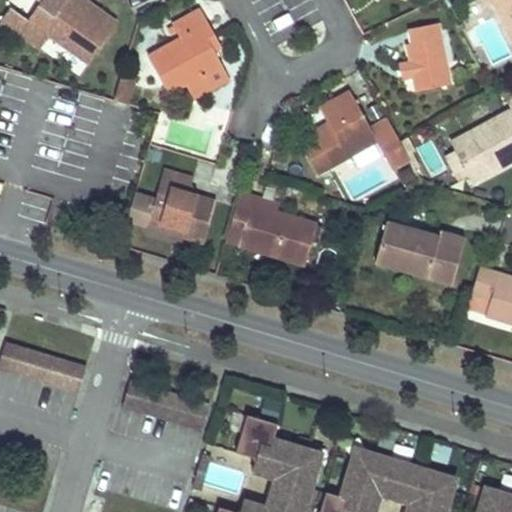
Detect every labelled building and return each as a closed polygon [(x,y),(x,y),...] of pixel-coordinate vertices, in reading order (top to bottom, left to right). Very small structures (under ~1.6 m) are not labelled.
[(111,32),(68,0),(44,0),(41,4),(28,21),(19,14),(11,8),(1,20),(40,50),(50,37),(87,64),(111,32)] [(68,0),(111,32),(116,26),(81,0),(68,0)] [(511,0),(492,0),(505,25),(511,38),(511,0)] [(185,85),(185,86),(186,87),(222,68),(213,52),(201,29),(209,24),(201,10),(171,25),(179,40),(148,57),(168,95),(185,85)] [(213,52),(221,48),(209,24),(201,29),(213,52)] [(415,92),(450,86),(441,39),(439,24),(408,31),(410,44),(406,45),(410,63),(399,65),(402,79),(412,77),(415,92)] [(188,93),(225,73),(222,68),(186,87),(188,93)] [(137,85),(120,79),(113,101),(130,106),(137,85)] [(318,175),(378,142),(370,128),(350,92),(319,110),(327,124),(330,130),(316,138),(302,145),(318,175)] [(487,175),(485,173),(484,171),(507,158),(510,163),(511,161),(511,102),(507,106),(510,111),(450,143),(455,152),(467,174),(471,183),(487,175)] [(370,128),(378,142),(395,173),(411,164),(409,159),(400,143),(387,119),(370,128)] [(327,124),(313,132),(316,138),(330,130),(327,124)] [(400,143),(409,159),(415,156),(406,139),(400,143)] [(467,174),(455,152),(446,157),(458,179),(467,174)] [(487,175),(510,163),(507,158),(484,171),(485,173),(487,175)] [(150,219),(162,223),(173,188),(189,193),(193,179),(164,171),(155,200),(135,194),(127,220),(147,227),(150,219)] [(217,201),(189,193),(173,188),(162,223),(169,225),(166,233),(204,244),(217,201)] [(317,226),(297,220),(277,214),(253,207),(255,199),(239,194),(225,243),(305,266),(317,226)] [(277,214),(279,206),(255,199),(253,207),(277,214)] [(162,223),(150,219),(147,227),(166,233),(169,225),(162,223)] [(464,241),(452,237),(440,234),(439,239),(386,224),(374,263),(451,285),(464,241)] [(511,325),(511,284),(497,280),(498,275),(479,269),(470,295),(490,302),(485,317),(511,325)] [(511,284),(511,279),(498,275),(497,280),(511,284)] [(85,367),(4,342),(0,354),(0,370),(77,393),(85,367)] [(121,407),(201,432),(209,405),(129,381),(121,407)] [(246,416),(241,434),(235,452),(255,458),(251,472),(274,479),(265,508),(243,501),(239,511),(231,511),(218,508),(216,511),(302,511),(317,464),(310,451),(272,439),(277,425),(246,416)] [(511,511),(511,496),(495,491),(480,499),(476,511),(445,511),(452,490),(444,476),(365,452),(351,460),(340,497),(325,493),(319,511),(374,511),(379,496),(407,505),(404,511),(511,511)] [(193,487),(201,489),(210,458),(202,455),(193,487)]
